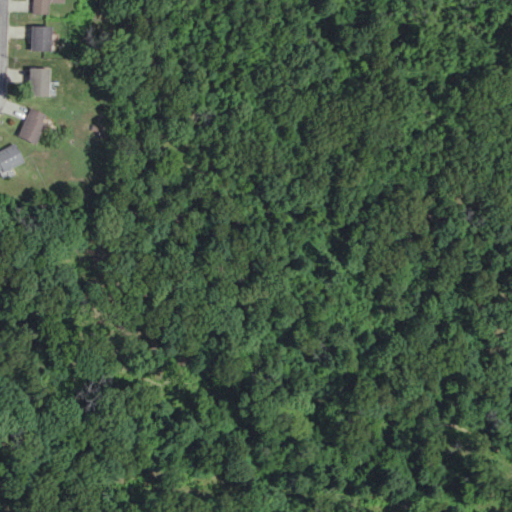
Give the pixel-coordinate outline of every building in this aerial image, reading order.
[(60,0),(29,0),(29,13),(45,13),(45,2),(60,3),(60,0)] [(48,26),(28,25),(27,49),(48,50),(48,26)] [(26,68),(26,95),(46,95),(46,67),(26,68)] [(34,144),(46,118),(43,117),(45,114),(28,106),(15,136),(34,144)] [(0,169),(21,161),(13,143),(0,148),(0,169)]
